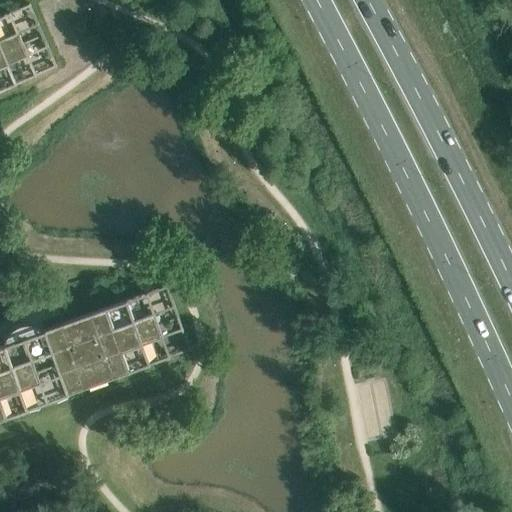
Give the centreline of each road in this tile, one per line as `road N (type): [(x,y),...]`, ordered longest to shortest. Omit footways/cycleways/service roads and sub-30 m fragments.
road 1 (primary): [(315,0),(382,123),(511,402)]
road 2 (primary): [(511,285),(367,0)]
